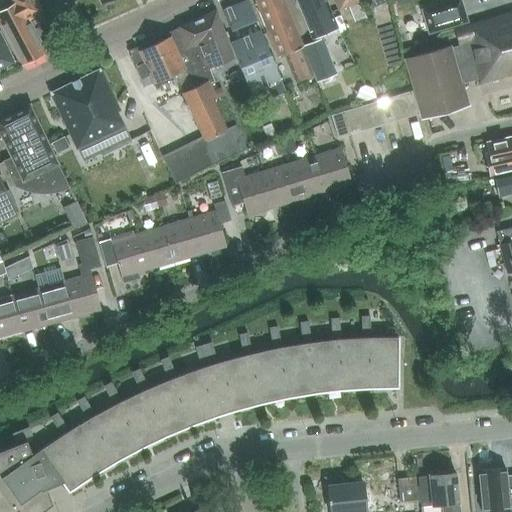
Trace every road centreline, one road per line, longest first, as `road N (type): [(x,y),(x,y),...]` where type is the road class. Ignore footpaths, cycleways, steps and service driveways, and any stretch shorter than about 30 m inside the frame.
road 1 (residential): [(511,127),(437,145),(372,201),(0,391)]
road 2 (residential): [(511,427),(296,445)]
road 3 (residential): [(179,0),(0,99)]
road 4 (residential): [(226,457),(103,511)]
